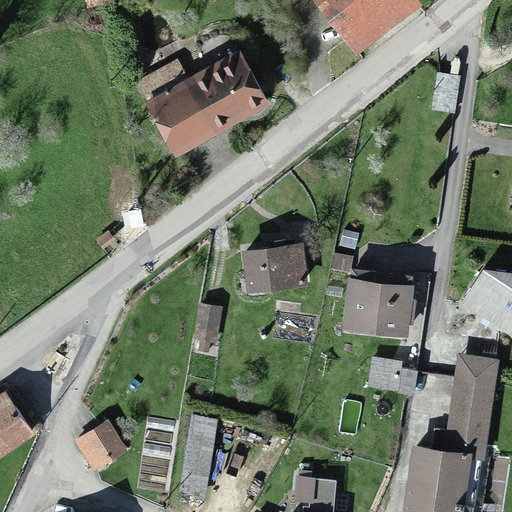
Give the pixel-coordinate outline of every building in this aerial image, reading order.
[(302,0),(350,60),(412,10),(407,4),(411,0),(302,0)] [(169,65),(131,87),(174,163),(263,112),(236,64),(185,94),(169,65)] [(435,77),(432,111),(451,113),(455,79),(435,77)] [(108,230),(96,239),(103,249),(115,240),(108,230)] [(297,255),(240,260),(243,297),(300,292),(297,255)] [(511,275),(489,272),(466,302),(511,333),(511,275)] [(349,282),(344,335),(403,341),(409,288),(349,282)] [(198,309),(194,334),(214,337),(218,312),(198,309)] [(454,364),(446,439),(470,442),(485,443),(493,369),(454,364)] [(0,391),(0,451),(28,433),(0,391)] [(104,418),(75,436),(96,469),(125,451),(104,418)] [(221,423),(191,419),(182,485),(212,489),(221,423)] [(415,436),(407,511),(462,511),(470,442),(446,439),(415,436)]
